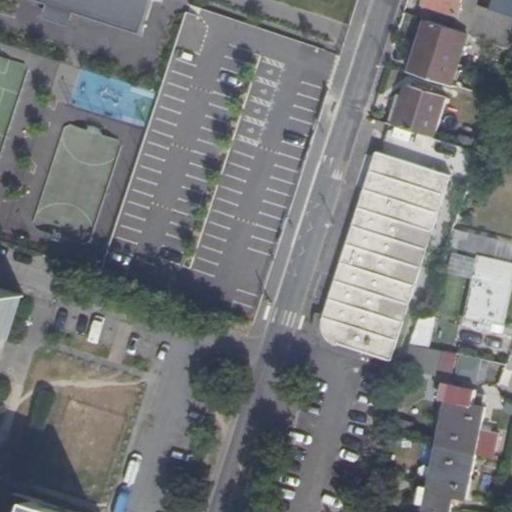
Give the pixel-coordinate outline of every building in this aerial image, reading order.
[(40,0),(46,2),(73,11),(139,31),(148,0),(158,0),(161,1),(160,0),(40,0)] [(425,0),(421,17),(428,19),(445,24),(449,10),(458,12),(461,0),(425,0)] [(511,0),(491,0),(489,9),(511,16),(511,0)] [(73,11),(46,2),(43,11),(70,20),(73,11)] [(471,32),(511,44),(511,16),(489,9),(477,6),(468,31),(471,32)] [(428,19),(411,71),(454,85),(471,32),(468,31),(445,24),(428,19)] [(403,95),(394,123),(434,137),(447,97),(407,84),(403,95)] [(403,95),(400,94),(390,122),(394,123),(403,95)] [(389,357),(449,176),(377,152),(323,320),(322,330),(327,336),(334,341),(338,340),(389,357)] [(494,255),(497,239),(462,230),(458,247),(494,255)] [(452,254),(450,270),(473,273),(475,256),(452,254)] [(505,324),(511,293),(511,262),(481,256),(467,323),(491,329),(492,322),(505,324)] [(0,350),(18,287),(0,281),(0,350)] [(430,343),(437,319),(422,315),(415,339),(430,343)] [(475,402),(477,390),(454,384),(426,504),(457,511),(460,496),(469,497),(489,406),(475,402)] [(23,493),(18,511),(84,511),(85,510),(23,493)]
